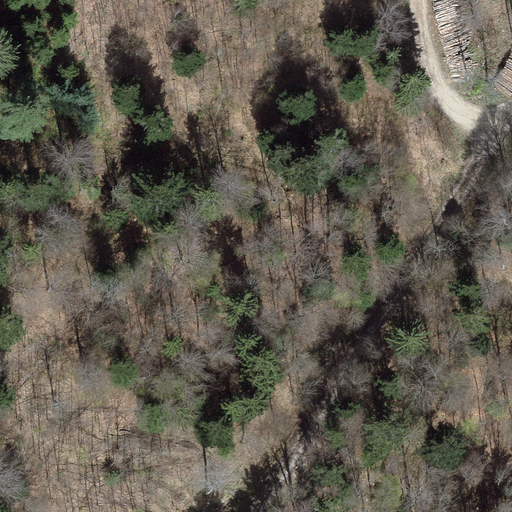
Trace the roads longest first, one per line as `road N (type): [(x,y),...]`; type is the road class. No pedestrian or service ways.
road 1 (track): [(470,96),(398,288),(302,462),(265,511)]
road 2 (track): [(424,0),(432,56),(470,96),(511,84)]
